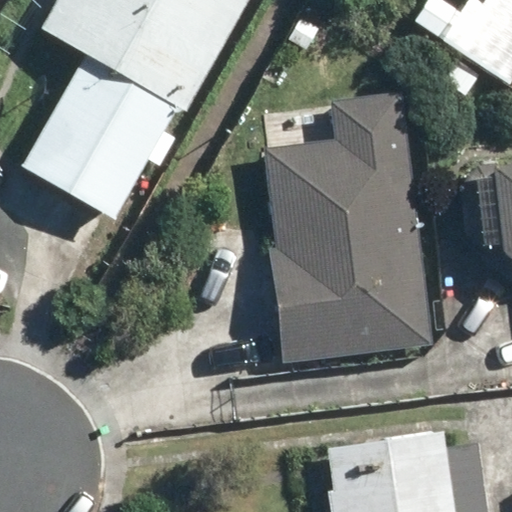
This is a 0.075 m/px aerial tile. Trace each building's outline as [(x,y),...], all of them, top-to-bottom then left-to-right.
[(84,54),(20,164),(113,218),(178,106),(184,110),(248,0),(52,0),(37,27),(84,54)] [(511,0),(476,0),(464,19),(511,50),(511,0)] [(269,245),(282,358),(430,342),(402,91),(331,99),(335,136),(264,143),(275,245),(269,245)] [(511,160),(487,162),(494,246),(511,262),(511,160)] [(324,444),(333,511),(485,511),(475,437),(442,441),(440,428),(324,444)]
